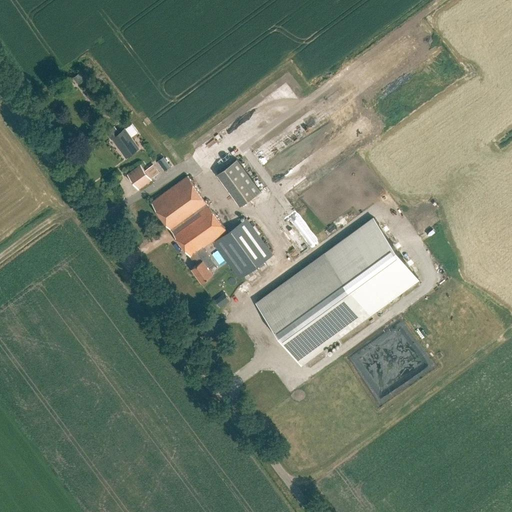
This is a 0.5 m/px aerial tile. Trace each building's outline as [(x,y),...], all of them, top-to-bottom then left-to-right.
[(79,73),(73,77),(78,83),(84,79),(79,73)] [(290,87),(243,114),(252,130),(299,102),(290,87)] [(118,147),(126,158),(139,148),(125,129),(112,138),(113,139),(107,143),(113,151),(118,147)] [(164,171),(171,166),(164,157),(158,161),(164,171)] [(257,191),(238,162),(227,169),(224,165),(214,171),(236,205),(257,191)] [(152,181),(141,165),(127,176),(138,191),(152,181)] [(213,274),(208,266),(213,263),(211,259),(212,259),(204,247),(212,241),(239,279),(273,254),(247,218),(228,232),(187,176),(152,202),(191,257),(192,256),(198,264),(191,268),(202,283),(213,274)] [(257,303),(301,363),(418,278),(374,217),(257,303)] [(215,300),(221,307),(230,300),(225,293),(215,300)]
